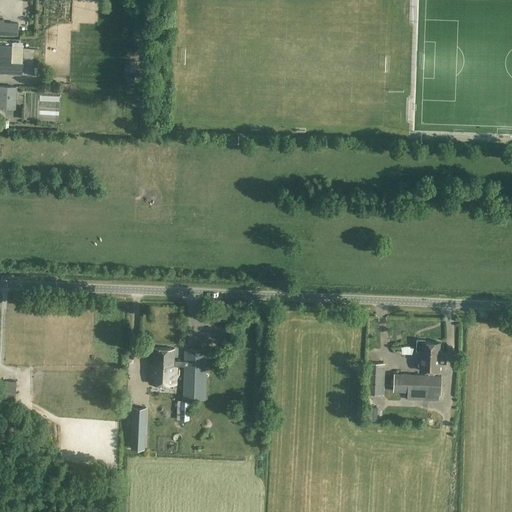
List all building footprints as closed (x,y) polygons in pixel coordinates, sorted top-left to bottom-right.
[(0,73),(22,74),(38,75),(39,48),(23,47),(23,40),(0,38),(0,73)] [(0,106),(15,108),(16,86),(0,85),(0,106)] [(439,342),(425,341),(425,340),(417,339),(417,350),(422,350),(422,355),(420,355),(419,370),(439,371),(440,358),(439,357),(439,342)] [(184,365),(182,365),(182,361),(174,360),(175,348),(153,347),(153,364),(150,364),(149,383),(176,384),(176,375),(183,375),(183,399),(205,399),(206,349),(184,349),(184,365)] [(384,395),(385,363),(366,362),(365,393),(384,395)] [(127,384),(127,389),(133,389),(133,384),(136,384),(137,364),(128,363),(127,384)] [(439,393),(441,393),(441,376),(394,374),(393,391),(408,392),(408,397),(420,398),(420,400),(439,400),(439,393)] [(138,418),(169,418),(170,398),(139,398),(138,418)] [(190,401),(177,400),(176,419),(189,420),(190,401)] [(377,407),(365,407),(364,420),(376,421),(377,407)]
